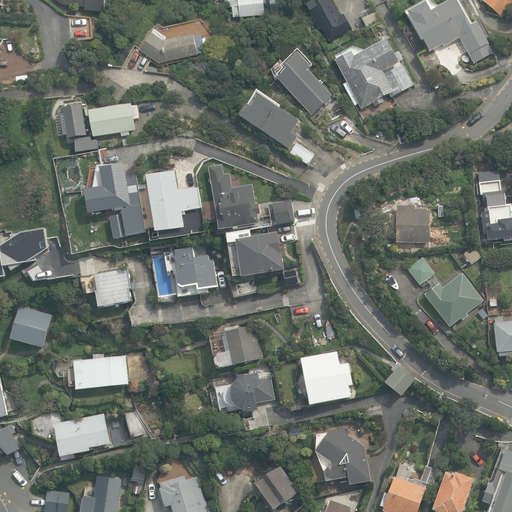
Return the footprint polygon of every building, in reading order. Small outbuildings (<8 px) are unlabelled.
[(55,0),(63,5),(85,8),(85,11),(105,13),(106,0),(55,0)] [(241,17),(241,18),(265,16),(264,0),(225,0),(227,8),(233,8),(233,12),(230,12),(231,16),(233,16),(234,18),(241,17)] [(332,0),(302,0),(320,30),(323,28),(331,43),(353,31),(344,15),(342,16),(332,0)] [(428,0),(405,13),(422,41),(424,39),(431,52),(443,45),(444,47),(460,38),(475,64),(493,54),(488,45),(490,44),(478,23),(474,25),(459,0),(452,0),(436,9),(430,0),(428,0)] [(511,0),(483,0),(483,1),(501,17),(511,4),(511,0)] [(159,64),(168,63),(199,56),(194,36),(164,42),(167,38),(156,31),(141,52),(159,64)] [(414,86),(402,66),(385,75),(384,73),(401,64),(388,40),(366,53),(354,48),(337,57),(339,61),(337,62),(348,82),(343,85),(355,106),(359,104),(362,110),(374,103),(376,107),(385,102),(383,98),(389,95),(391,99),(414,86)] [(300,51),(282,67),(284,69),(276,76),(312,115),(333,96),(323,85),(324,84),(322,82),(320,83),(310,72),(313,70),(312,68),(314,66),(300,51)] [(241,116),(290,150),(298,138),(293,135),(300,124),(279,109),(281,107),(258,91),(241,116)] [(92,124),(94,138),(122,133),(122,136),(130,135),(129,131),(137,130),(132,104),(90,111),(91,113),(64,117),(63,112),(58,112),(61,133),(65,135),(86,131),(85,125),(88,125),(92,124)] [(291,153),(309,165),(316,155),(298,143),(291,153)] [(147,232),(137,175),(126,177),(124,164),(104,167),(104,164),(98,165),(95,188),(85,190),(90,214),(110,211),(115,240),(128,238),(128,235),(147,232)] [(213,191),(220,230),(260,223),(258,215),(261,214),(259,204),(257,204),(254,191),(253,185),(236,188),(235,187),(234,186),(233,185),(232,184),(230,174),(224,175),(223,165),(209,167),(213,191)] [(150,191),(157,232),(185,227),(183,215),(186,214),(185,211),(202,208),(199,191),(199,187),(179,191),(175,171),(147,176),(150,191)] [(478,174),(481,195),(501,193),(498,171),(478,174)] [(506,206),(505,195),(487,197),(489,214),(482,214),(485,235),(487,235),(488,243),(504,241),(505,243),(511,242),(511,210),(511,206),(506,206)] [(273,225),(273,226),(291,223),(296,222),(292,200),(291,200),(269,204),(271,217),(267,218),(268,226),(271,225),(273,225)] [(398,250),(414,251),(414,248),(418,248),(418,243),(430,243),(430,210),(415,209),(415,203),(409,203),(409,206),(397,206),(397,243),(398,243),(398,250)] [(237,243),(243,279),(267,274),(267,273),(286,270),(284,262),(283,262),(278,232),(250,237),(249,231),(228,234),(229,244),(237,243)] [(218,288),(215,261),(211,262),(210,257),(194,259),(193,249),(175,251),(173,242),(153,245),(154,255),(166,254),(170,275),(177,274),(180,297),(200,294),(199,291),(218,288)] [(470,255),(475,262),(482,257),(476,250),(470,255)] [(408,269),(420,285),(435,273),(423,257),(408,269)] [(133,289),(128,269),(96,276),(99,293),(97,293),(101,309),(132,303),(129,290),(133,289)] [(425,295),(450,327),(461,319),(462,320),(468,316),(467,314),(484,300),(463,273),(443,288),(439,284),(425,295)] [(293,282),(292,275),(284,275),(285,283),(293,282)] [(490,299),(490,307),(497,307),(497,299),(493,299),(493,295),(488,295),(488,299),(490,299)] [(12,339),(44,348),(53,315),(21,306),(12,339)] [(511,355),(511,321),(503,323),(502,317),(495,318),(495,323),(494,324),(497,352),(499,352),(500,357),(511,355)] [(262,359),(255,326),(241,329),(240,325),(225,329),(230,352),(218,355),(215,360),(216,364),(220,366),(220,368),(262,359)] [(338,352),(302,359),(311,406),(352,397),(349,386),(354,385),(350,363),(341,365),(338,352)] [(96,359),(74,362),(77,389),(129,384),(126,356),(105,359),(104,354),(95,355),(96,359)] [(385,382),(403,396),(415,380),(398,366),(385,382)] [(242,409),(244,417),(258,414),(257,409),(258,408),(257,403),(276,400),(271,372),(259,375),(259,373),(239,376),(239,382),(217,386),(222,413),(242,409)] [(0,416),(8,415),(8,411),(11,411),(10,406),(6,406),(0,376),(0,416)] [(366,418),(382,415),(381,405),(365,408),(366,418)] [(55,424),(62,456),(91,451),(91,447),(110,444),(111,448),(114,447),(114,443),(111,443),(105,415),(105,414),(75,420),(55,424)] [(372,481),(365,446),(349,435),(351,431),(346,428),(318,434),(317,451),(325,471),(327,482),(349,477),(351,485),(372,481)] [(0,449),(8,442),(9,443),(16,437),(10,430),(2,434),(0,431),(0,449)] [(426,466),(421,481),(435,485),(439,470),(426,466)] [(258,484),(275,509),(291,498),(300,492),(291,480),(282,467),(258,484)] [(486,511),(511,511),(511,510),(511,472),(499,468),(494,480),(490,479),(487,486),(488,487),(483,501),(490,503),(486,511)] [(462,511),(475,479),(456,472),(455,475),(446,472),(433,509),(436,511),(435,511),(462,511)] [(92,511),(118,511),(123,479),(98,476),(92,511)] [(186,480),(185,476),(162,483),(164,488),(161,489),(167,507),(173,505),(174,511),(204,511),(203,507),(207,506),(203,491),(202,491),(197,476),(186,480)] [(418,511),(427,488),(414,483),(415,481),(409,478),(408,481),(396,476),(383,511),(385,511),(418,511)] [(45,511),(68,511),(71,492),(49,489),(45,511)] [(354,511),(353,511),(351,511),(352,507),(331,500),(327,511),(326,511),(322,510),(321,511),(354,511)]
